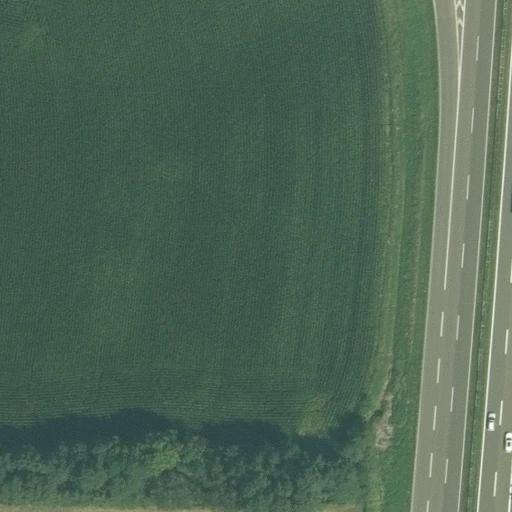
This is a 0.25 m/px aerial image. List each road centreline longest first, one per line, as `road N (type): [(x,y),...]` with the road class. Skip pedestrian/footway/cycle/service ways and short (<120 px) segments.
road 1 (motorway): [(471,0),(430,511)]
road 2 (motorway): [(500,511),(511,378)]
